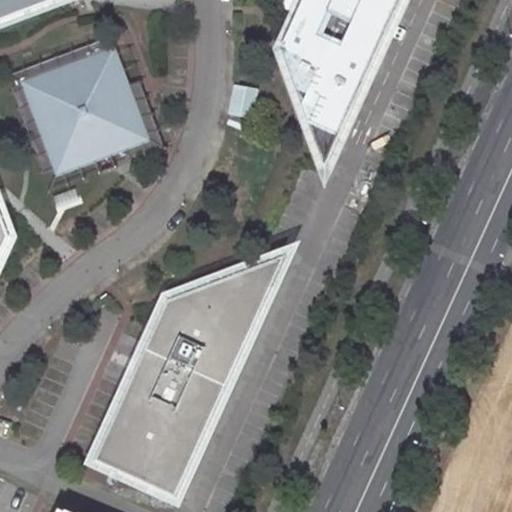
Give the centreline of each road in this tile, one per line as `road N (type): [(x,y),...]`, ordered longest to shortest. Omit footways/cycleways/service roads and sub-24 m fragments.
road 1 (unclassified): [(209,0),(202,113),(153,218),(58,294),(0,357)]
road 2 (primary): [(353,511),(511,162)]
